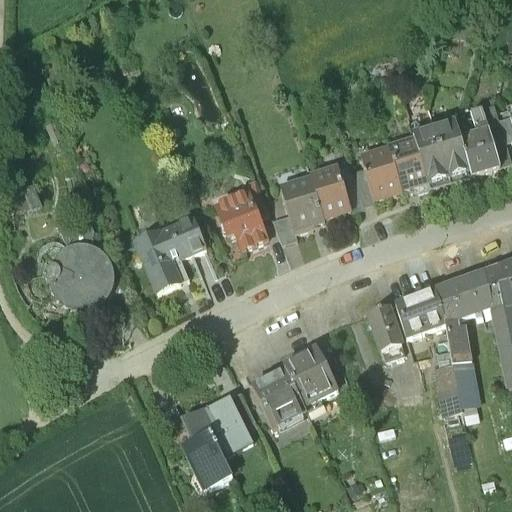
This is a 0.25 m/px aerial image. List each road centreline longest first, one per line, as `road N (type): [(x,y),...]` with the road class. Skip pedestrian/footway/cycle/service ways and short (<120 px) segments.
road 1 (residential): [(116,375),(251,307),(399,245),(511,209)]
road 2 (track): [(0,300),(29,340),(116,375),(0,443)]
